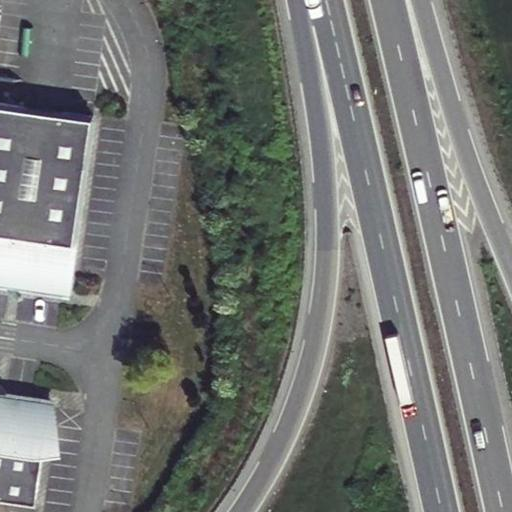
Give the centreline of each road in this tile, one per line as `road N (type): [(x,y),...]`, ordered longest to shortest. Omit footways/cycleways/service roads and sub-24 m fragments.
road 1 (trunk): [(502,511),(386,0)]
road 2 (trunk): [(331,23),(321,309),(300,395),(238,511)]
road 3 (trunk): [(331,23),(439,511)]
road 4 (trunk): [(511,271),(418,0)]
